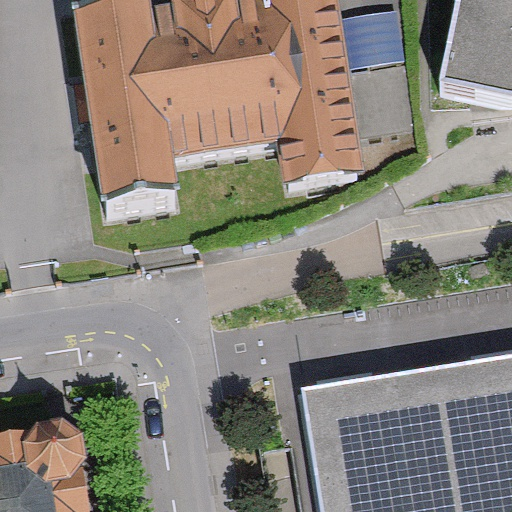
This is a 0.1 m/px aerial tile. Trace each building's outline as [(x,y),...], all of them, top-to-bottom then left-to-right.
[(148,15),(79,25),(109,221),(178,211),(171,168),(284,151),(291,194),(359,183),(353,141),(418,131),(409,68),(343,78),(331,0),(261,0),(263,14),(233,18),(232,13),(180,21),(180,26),(151,31),(148,15)] [(511,0),(462,0),(442,97),(511,111),(511,0)] [(399,15),(345,23),(352,74),(406,66),(399,15)] [(511,511),(511,364),(304,398),(322,511),(511,511)] [(88,511),(79,451),(62,438),(0,447),(0,511),(88,511)]
